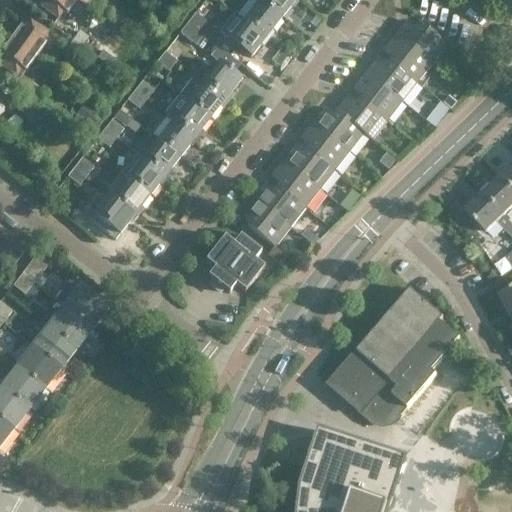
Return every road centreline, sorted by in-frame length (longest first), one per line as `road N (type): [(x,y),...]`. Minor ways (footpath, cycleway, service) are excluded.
road 1 (residential): [(137,295),(368,0)]
road 2 (residential): [(511,382),(461,289),(379,216)]
road 3 (tertiary): [(379,216),(303,293),(252,380)]
road 4 (tertiary): [(269,389),(379,216)]
road 5 (tertiary): [(379,216),(511,90)]
road 6 (residential): [(137,295),(0,198)]
road 7 (tertiary): [(252,380),(180,511)]
road 8 (residential): [(252,380),(137,295)]
road 9 (tertiary): [(208,511),(269,389)]
